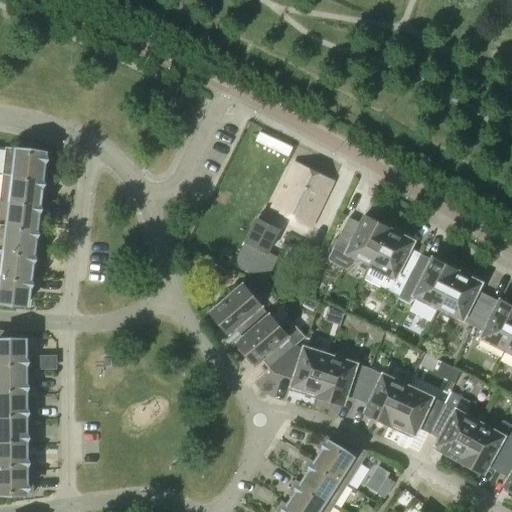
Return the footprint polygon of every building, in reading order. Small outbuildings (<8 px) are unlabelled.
[(41,179),(41,178),(43,164),(50,165),(51,154),(34,152),(34,151),(5,148),(2,174),(41,179)] [(310,227),(332,181),(294,162),(271,208),(310,227)] [(41,179),(2,174),(0,193),(0,199),(38,204),(38,203),(40,189),(47,190),(48,179),(41,178),(41,179)] [(38,204),(0,199),(0,224),(35,229),(35,228),(37,214),(44,215),(45,204),(38,203),(38,204)] [(369,266),(390,226),(376,219),(373,221),(363,216),(360,224),(348,218),(327,260),(346,269),(352,264),(355,259),(369,266)] [(232,266),(265,283),(278,257),(268,253),(279,230),(256,218),(232,266)] [(35,229),(0,224),(0,250),(32,254),(32,253),(34,239),(41,240),(42,229),(35,228),(35,229)] [(369,266),(370,266),(364,279),(398,296),(404,284),(405,284),(420,254),(409,249),(413,242),(403,237),(403,233),(390,226),(369,266)] [(32,254),(0,250),(0,275),(29,279),(29,278),(31,264),(38,265),(39,254),(32,253),(32,254)] [(404,284),(398,296),(397,297),(398,298),(409,303),(410,310),(430,320),(430,321),(431,321),(437,308),(457,268),(444,261),(441,263),(431,258),(430,260),(420,254),(405,284),(404,284)] [(205,260),(199,272),(213,278),(219,267),(205,260)] [(470,275),(457,268),(437,308),(472,326),(487,296),(477,291),(480,284),(471,279),(470,275)] [(29,279),(0,275),(0,302),(16,304),(26,305),(28,289),(35,290),(36,279),(29,278),(29,279)] [(243,338),(268,315),(241,285),(223,301),(220,299),(212,306),(213,310),(210,312),(212,315),(211,319),(218,326),(221,325),(229,334),(235,328),(243,337),(243,338)] [(498,302),(487,296),(472,326),(483,331),(480,337),(504,350),(511,335),(511,303),(508,305),(498,300),(498,302)] [(243,338),(243,337),(236,343),(239,345),(237,349),(244,357),(248,356),(255,364),(261,359),(269,368),(294,345),(294,346),(304,337),(290,321),(283,324),(278,327),(268,315),(243,338)] [(0,366),(24,366),(24,367),(31,367),(31,356),(24,356),(24,340),(14,340),(14,331),(0,330),(0,366)] [(294,345),(269,368),(273,373),(292,379),(290,387),(300,390),(301,394),(315,399),(329,356),(303,347),(302,348),(294,346),(294,345)] [(329,356),(315,399),(329,403),(332,401),(343,404),(345,396),(356,400),(369,368),(329,356)] [(24,381),(24,367),(24,366),(0,366),(0,391),(24,391),(24,392),(32,392),(32,381),(24,381)] [(406,386),(369,368),(356,400),(367,405),(364,412),(374,417),(374,421),(387,427),(406,386)] [(443,403),(406,386),(387,427),(401,433),(404,431),(414,436),(417,428),(428,433),(443,403)] [(24,391),(0,391),(0,416),(25,417),(25,418),(32,418),(32,407),(25,407),(24,392),(24,391)] [(450,392),(443,403),(428,433),(438,439),(434,446),(444,451),(444,455),(457,463),(479,423),(465,415),(469,409),(468,402),(450,392)] [(25,417),(0,416),(0,442),(25,442),(25,443),(32,443),(32,432),(25,432),(25,418),(25,417)] [(479,423),(457,463),(470,470),(473,468),(483,473),(487,466),(497,472),(511,447),(511,426),(503,421),(496,426),(493,431),(479,423)] [(322,451),(314,463),(314,464),(347,484),(367,452),(340,440),(336,447),(322,437),(316,447),(322,451)] [(25,442),(0,442),(0,467),(25,467),(25,468),(32,468),(32,457),(25,457),(25,443),(25,442)] [(511,447),(497,472),(507,478),(503,485),(511,490),(511,492),(511,495),(511,494),(511,447)] [(308,472),(301,484),(300,485),(333,506),(347,484),(314,464),(314,463),(308,459),(302,468),(308,472)] [(25,482),(25,468),(25,467),(0,467),(0,493),(15,494),(15,493),(33,493),(32,482),(25,482)] [(384,498),(394,483),(386,478),(376,493),(384,498)] [(295,493),(287,505),(287,506),(295,511),(329,511),(333,506),(300,485),(301,484),(295,480),(289,490),(295,493)] [(276,511),(295,511),(287,506),(287,505),(281,501),(275,511),(276,511)]
